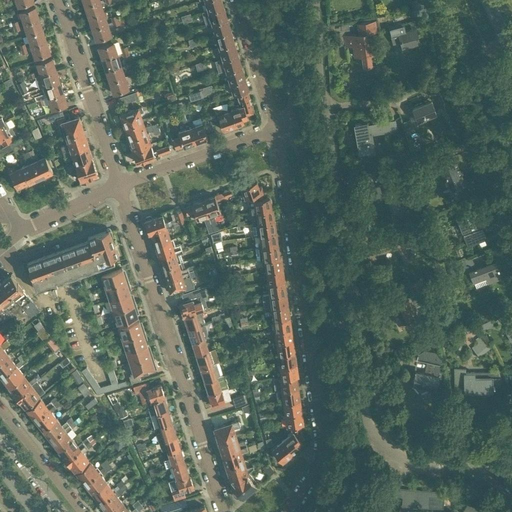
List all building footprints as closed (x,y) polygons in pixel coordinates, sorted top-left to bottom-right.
[(206,11),(223,6),(220,0),(202,0),(203,4),(205,3),(208,10),(206,11)] [(103,12),(99,1),(84,6),(88,17),(103,12)] [(226,18),(223,6),(206,11),(207,16),(209,15),(211,22),(209,23),(209,24),(226,18)] [(18,25),(39,18),(35,7),(20,12),(23,23),(18,25)] [(88,17),(92,28),(107,23),(103,12),(88,17)] [(42,30),(39,18),(18,25),(20,29),(25,28),(27,35),(42,30)] [(212,35),(213,35),(230,30),(226,18),(209,24),(210,28),(213,27),(215,34),(212,35)] [(359,34),(345,36),(347,47),(353,46),(355,57),(362,56),(364,67),(371,66),(366,34),(376,33),(374,21),(357,23),(359,34)] [(110,35),(107,23),(92,28),(96,40),(110,35)] [(419,43),(415,29),(406,31),(403,24),(389,28),(393,44),(400,42),(402,47),(419,43)] [(46,41),(42,30),(27,35),(31,46),(46,41)] [(234,42),(230,30),(213,35),(214,40),(216,39),(218,46),(216,47),(234,42)] [(50,53),(46,41),(31,46),(35,58),(50,53)] [(220,59),(237,54),(234,42),(216,47),(217,51),(220,51),(222,58),(220,59)] [(98,48),(102,59),(117,54),(113,43),(98,48)] [(120,66),(117,54),(102,59),(106,70),(120,66)] [(241,66),(237,54),(220,59),(221,63),(223,62),(226,70),(223,71),(224,71),(241,66)] [(40,75),(55,70),(51,58),(36,63),(40,75)] [(106,70),(109,82),(124,77),(120,66),(106,70)] [(244,78),(241,66),(224,71),(225,75),(227,74),(229,82),(227,83),(244,78)] [(59,81),(55,70),(40,75),(44,86),(59,81)] [(128,89),(124,77),(109,82),(113,93),(128,89)] [(3,82),(5,87),(12,83),(9,78),(3,82)] [(248,90),(244,78),(227,83),(228,87),(225,88),(228,96),(237,93),(237,94),(246,91),(248,90)] [(27,91),(23,81),(17,84),(21,93),(27,91)] [(62,93),(59,81),(44,86),(46,93),(41,95),(42,99),(47,98),(62,93)] [(189,94),(190,100),(205,95),(205,94),(203,90),(189,94)] [(249,99),(246,91),(237,94),(239,102),(241,102),(241,103),(237,105),(238,108),(231,110),(236,125),(244,122),(243,119),(248,117),(247,115),(252,113),(248,99),(249,99)] [(136,92),(118,98),(120,105),(138,99),(136,92)] [(62,93),(47,98),(51,109),(66,104),(62,93)] [(417,121),(429,117),(437,136),(445,133),(438,113),(436,114),(431,101),(426,103),(426,104),(422,106),(422,105),(412,109),(417,121)] [(123,127),(142,121),(139,113),(143,112),(141,107),(120,114),(122,120),(121,122),(123,127)] [(222,130),(236,125),(231,110),(223,113),(223,110),(216,112),(217,115),(222,130)] [(54,120),(57,119),(63,117),(62,111),(52,115),(54,120)] [(63,127),(66,136),(83,130),(78,116),(65,121),(64,116),(63,117),(57,119),(60,128),(63,127)] [(354,125),(356,139),(371,136),(371,134),(384,132),(384,134),(397,132),(395,120),(382,122),(382,123),(367,126),(367,123),(354,125)] [(403,122),(406,131),(408,134),(414,132),(410,120),(403,122)] [(144,127),(142,121),(123,127),(124,132),(127,133),(128,138),(149,131),(153,130),(151,126),(151,125),(144,127)] [(13,139),(12,138),(15,137),(10,128),(9,128),(6,122),(0,125),(0,140),(2,145),(13,139)] [(202,124),(190,128),(196,142),(207,138),(202,124)] [(183,146),(196,142),(190,128),(190,125),(185,126),(186,129),(178,132),(183,146)] [(37,127),(31,131),(35,139),(41,136),(37,127)] [(83,130),(66,136),(68,143),(60,146),(62,151),(87,143),(85,137),(87,135),(86,131),(83,130)] [(149,131),(128,138),(130,143),(129,145),(131,149),(132,150),(150,144),(148,137),(151,136),(149,131)] [(374,153),(371,136),(356,139),(359,153),(367,151),(367,154),(374,153)] [(10,143),(12,147),(23,142),(21,137),(10,143)] [(0,156),(13,150),(12,147),(10,143),(0,148),(0,156)] [(89,150),(87,143),(62,151),(64,157),(72,154),(74,162),(92,156),(94,155),(92,150),(89,150)] [(152,151),(150,144),(132,150),(137,162),(170,151),(169,146),(156,150),(152,151)] [(29,151),(41,176),(46,174),(49,175),(52,174),(52,171),(45,156),(37,160),(32,150),(29,151)] [(35,179),(41,176),(29,151),(23,154),(27,164),(21,167),(29,183),(31,183),(34,182),(35,179)] [(383,170),(403,167),(416,165),(411,152),(387,155),(387,157),(381,158),(383,170)] [(418,170),(440,161),(438,155),(416,164),(418,170)] [(92,156),(74,162),(81,184),(90,181),(89,177),(97,174),(91,157),(92,156)] [(459,172),(453,157),(453,156),(440,161),(451,188),(443,191),(446,201),(461,195),(458,186),(464,184),(461,176),(463,175),(461,171),(459,172)] [(28,182),(29,183),(21,167),(15,169),(14,166),(7,169),(13,181),(12,183),(14,187),(16,187),(28,181),(28,182)] [(386,185),(365,189),(367,197),(388,194),(390,203),(386,204),(388,218),(391,217),(392,224),(414,220),(406,175),(385,179),(386,185)] [(245,198),(247,198),(255,195),(262,192),(261,187),(258,188),(255,181),(241,186),(245,198)] [(223,192),(214,196),(203,200),(213,231),(221,228),(219,221),(216,222),(214,216),(221,214),(216,201),(223,199),(225,206),(228,205),(225,197),(223,192)] [(262,192),(255,195),(247,198),(250,213),(256,212),(256,211),(271,209),(270,197),(264,197),(262,192)] [(213,231),(203,200),(191,204),(191,205),(184,207),(187,214),(194,212),(196,219),(203,217),(208,233),(213,231)] [(177,219),(178,223),(184,221),(181,211),(180,208),(174,210),(175,213),(177,219)] [(273,221),(271,209),(256,211),(256,212),(257,223),(273,221)] [(456,218),(463,235),(467,246),(486,238),(482,228),(480,229),(473,211),(459,216),(456,218)] [(145,220),(144,221),(148,233),(151,232),(169,226),(167,222),(165,223),(162,215),(152,218),(150,216),(146,217),(145,220)] [(275,232),(273,221),(257,223),(259,234),(275,232)] [(179,225),(178,223),(169,226),(151,232),(153,238),(150,240),(152,245),(170,239),(167,232),(175,229),(174,227),(179,225)] [(35,287),(38,290),(51,286),(52,291),(56,289),(55,284),(114,263),(112,258),(118,256),(111,236),(112,235),(110,229),(109,229),(109,228),(108,228),(107,228),(106,229),(106,230),(106,231),(87,238),(88,241),(27,263),(35,287)] [(213,241),(219,240),(218,232),(210,234),(213,241)] [(275,232),(259,234),(261,247),(277,245),(275,232)] [(395,249),(402,258),(406,263),(412,259),(406,251),(405,245),(412,244),(411,235),(375,241),(377,252),(384,251),(395,249)] [(157,251),(158,256),(181,248),(183,247),(182,244),(180,244),(175,246),(172,238),(170,239),(152,245),(154,250),(157,251)] [(278,256),(277,245),(261,247),(262,255),(259,255),(260,259),(261,259),(278,256)] [(183,253),(181,248),(158,256),(160,261),(158,263),(160,268),(182,261),(180,254),(183,253)] [(280,256),(278,256),(261,259),(263,270),(282,267),(280,256)] [(434,258),(436,270),(445,266),(443,260),(439,262),(437,257),(434,258)] [(449,279),(458,275),(468,272),(472,283),(473,282),(475,288),(502,278),(495,261),(474,269),(470,258),(445,267),(446,269),(448,275),(449,279)] [(164,274),(166,279),(189,271),(187,267),(185,268),(182,261),(160,268),(161,273),(164,274)] [(283,279),(282,267),(263,270),(264,276),(267,275),(268,281),(283,279)] [(105,287),(127,280),(126,275),(124,274),(122,268),(101,274),(105,287)] [(448,275),(446,269),(438,271),(440,277),(438,278),(440,282),(448,280),(446,275),(448,275)] [(190,276),(189,271),(166,279),(168,285),(166,287),(167,290),(170,291),(185,286),(183,278),(190,276)] [(1,282),(30,318),(40,310),(10,274),(1,282)] [(209,278),(211,284),(218,282),(220,281),(218,275),(209,278)] [(283,279),(268,281),(269,294),(285,291),(283,279)] [(109,299),(130,292),(128,286),(129,285),(127,280),(105,287),(109,299)] [(20,326),(30,318),(1,282),(0,282),(0,299),(9,311),(11,313),(20,326)] [(182,316),(183,316),(202,310),(198,299),(221,291),(218,282),(211,284),(195,289),(187,292),(189,300),(178,304),(182,316)] [(415,296),(408,299),(408,298),(390,307),(398,324),(416,316),(412,307),(419,304),(417,301),(426,297),(422,289),(413,293),(415,296)] [(287,303),(285,291),(269,294),(266,294),(267,299),(270,299),(271,305),(287,303)] [(113,311),(135,304),(134,299),(132,298),(130,292),(109,299),(113,311)] [(0,318),(1,321),(11,313),(9,311),(0,299),(0,318)] [(287,303),(271,305),(273,317),(289,315),(287,303)] [(117,323),(138,317),(135,310),(137,309),(135,304),(113,311),(117,323)] [(202,310),(183,316),(187,329),(200,325),(205,323),(201,310),(202,310)] [(224,314),(219,315),(215,316),(217,322),(221,321),(220,318),(225,317),(224,314)] [(290,327),(289,315),(273,317),(274,329),(290,327)] [(476,322),(481,331),(488,328),(485,322),(490,320),(489,316),(476,322)] [(122,338),(144,331),(143,326),(141,326),(138,319),(118,326),(122,338)] [(39,322),(34,326),(38,331),(43,326),(39,322)] [(481,331),(476,322),(470,324),(472,329),(474,334),(481,331)] [(187,329),(192,341),(204,338),(209,336),(205,323),(200,325),(187,329)] [(440,323),(434,325),(439,337),(445,334),(440,323)] [(290,327),(274,329),(276,341),(292,339),(290,327)] [(44,328),(38,333),(45,341),(50,336),(44,328)] [(126,351),(146,344),(144,338),(146,336),(144,331),(122,338),(126,351)] [(478,343),(471,348),(478,356),(490,347),(488,344),(481,335),(475,340),(478,343)] [(45,341),(53,351),(59,346),(51,337),(45,341)] [(196,355),(208,351),(204,338),(192,341),(196,355)] [(294,351),(292,339),(276,341),(278,353),(294,351)] [(130,362),(130,363),(152,356),(150,350),(148,350),(146,344),(126,351),(130,362)] [(214,349),(208,351),(196,355),(200,368),(218,362),(214,349)] [(441,361),(440,354),(431,352),(429,354),(427,351),(423,350),(423,351),(418,353),(417,353),(416,359),(431,362),(428,374),(414,371),(411,386),(413,386),(419,393),(427,389),(434,391),(437,379),(439,372),(441,361)] [(294,351),(278,353),(280,365),(296,363),(294,351)] [(7,354),(0,359),(0,375),(0,376),(15,364),(7,354)] [(152,356),(130,363),(130,362),(127,363),(131,375),(129,376),(131,382),(140,379),(138,373),(151,369),(152,370),(156,368),(152,356)] [(66,357),(59,363),(62,367),(70,361),(66,357)] [(20,360),(15,364),(0,376),(8,386),(23,374),(18,368),(23,364),(22,364),(20,360)] [(204,381),(217,377),(223,375),(218,362),(200,368),(204,381)] [(297,376),(296,363),(280,365),(281,377),(280,377),(280,378),(297,376)] [(113,369),(111,370),(107,371),(111,383),(100,387),(86,367),(81,371),(97,394),(119,387),(118,383),(113,369)] [(500,377),(498,377),(498,372),(475,373),(464,373),(464,369),(465,369),(465,368),(454,369),(455,390),(460,390),(474,389),(492,389),(492,388),(500,387),(500,377)] [(28,381),(23,374),(8,386),(16,396),(31,384),(36,381),(36,380),(40,377),(46,373),(43,369),(37,374),(28,381)] [(70,373),(77,384),(83,379),(76,369),(70,373)] [(297,376),(280,378),(282,389),(297,387),(296,376),(297,376)] [(221,390),(217,377),(204,381),(208,394),(207,394),(221,390)] [(24,406),(39,395),(44,390),(36,380),(36,381),(31,384),(16,396),(24,406)] [(151,400),(163,397),(164,396),(160,384),(150,388),(147,381),(133,386),(135,393),(138,392),(142,404),(151,401),(151,400)] [(77,387),(81,392),(87,387),(83,382),(77,387)] [(299,399),(297,387),(282,389),(275,390),(277,402),(281,401),(281,402),(299,399)] [(221,390),(207,394),(211,406),(231,400),(230,399),(229,396),(227,388),(221,390)] [(244,394),(232,398),(235,407),(247,403),(244,394)] [(107,396),(117,412),(125,409),(120,400),(114,404),(109,395),(107,396)] [(40,397),(26,408),(32,416),(31,417),(33,420),(48,408),(45,404),(40,397)] [(151,400),(151,401),(155,414),(167,410),(163,397),(151,400)] [(284,405),(285,413),(301,411),(299,399),(281,402),(281,405),(284,405)] [(244,412),(251,410),(253,409),(252,404),(242,407),(244,412)] [(48,408),(33,420),(35,422),(36,421),(42,429),(56,418),(51,412),(48,408)] [(120,418),(127,415),(125,409),(117,413),(120,418)] [(159,427),(172,422),(167,410),(155,414),(150,415),(152,423),(158,421),(159,427)] [(303,423),(301,411),(285,413),(287,426),(292,425),(299,424),(303,423)] [(56,418),(42,429),(50,439),(64,428),(61,424),(56,418)] [(64,428),(50,439),(58,449),(72,438),(67,432),(72,428),(76,424),(73,421),(68,424),(64,428)] [(214,437),(215,442),(235,436),(233,429),(240,427),(238,421),(214,428),(216,435),(214,437)] [(158,441),(176,435),(172,422),(159,427),(161,432),(156,434),(158,441)] [(293,432),(282,440),(292,453),(299,447),(297,444),(303,439),(301,436),(299,424),(292,425),(293,432)] [(77,445),(72,438),(58,449),(59,450),(58,452),(61,455),(63,455),(66,459),(80,448),(84,445),(92,439),(93,438),(91,434),(77,445)] [(168,453),(180,449),(176,435),(158,441),(161,450),(163,451),(164,450),(165,449),(165,447),(166,447),(168,453)] [(237,443),(235,436),(215,442),(217,447),(220,448),(222,454),(246,446),(244,441),(237,443)] [(84,445),(87,448),(92,445),(92,444),(94,442),(92,439),(84,445)] [(119,439),(113,443),(117,447),(119,448),(124,444),(119,439)] [(281,461),(292,453),(282,440),(272,449),(281,461)] [(222,462),(223,467),(243,461),(241,453),(248,451),(246,446),(222,454),(224,460),(222,462)] [(80,448),(66,459),(69,463),(68,465),(71,469),(73,468),(74,470),(88,459),(82,452),(80,448)] [(184,462),(180,449),(168,453),(170,458),(163,460),(166,468),(172,466),(184,462)] [(76,472),(84,482),(98,471),(90,461),(76,472)] [(245,468),(243,461),(223,467),(225,471),(227,471),(230,478),(228,480),(230,483),(234,480),(242,478),(244,475),(248,472),(253,468),(253,466),(245,468)] [(84,482),(91,492),(105,481),(101,476),(107,472),(106,470),(111,466),(108,462),(103,467),(98,471),(84,482)] [(176,479),(189,475),(184,462),(172,466),(176,479)] [(262,467),(269,475),(274,471),(267,463),(262,467)] [(234,480),(230,483),(235,489),(233,490),(233,492),(233,494),(233,496),(235,497),(237,498),(238,498),(240,497),(241,496),(242,497),(256,485),(250,478),(252,476),(248,472),(244,475),(242,478),(234,480)] [(189,475),(176,479),(175,479),(178,487),(171,489),(174,500),(182,498),(179,491),(193,487),(189,475)] [(116,483),(119,487),(124,483),(121,479),(116,483)] [(91,492),(100,502),(114,491),(105,481),(91,492)] [(127,487),(124,483),(119,487),(122,491),(127,487)] [(401,504),(398,511),(426,511),(426,505),(443,505),(444,492),(434,491),(434,494),(417,493),(417,490),(397,489),(397,494),(396,494),(396,504),(401,504)] [(121,501),(114,491),(100,502),(107,511),(121,501)] [(132,504),(134,507),(140,503),(137,499),(132,504)] [(128,511),(129,511),(121,501),(107,511),(128,511)] [(483,511),(468,502),(461,511),(462,511),(483,511)] [(134,507),(129,511),(128,511),(136,511),(137,511),(143,507),(140,503),(134,507)] [(171,503),(159,507),(161,511),(167,511),(173,509),(171,503)]
